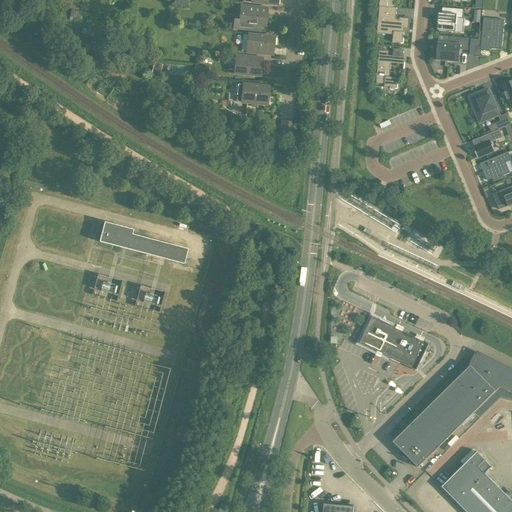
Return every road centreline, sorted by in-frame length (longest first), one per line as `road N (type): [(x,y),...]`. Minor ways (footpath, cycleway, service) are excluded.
road 1 (primary): [(255,511),(305,298),(335,0)]
road 2 (track): [(208,511),(246,418),(267,326),(265,273),(251,233)]
road 3 (track): [(251,233),(35,91)]
road 4 (residential): [(434,91),(486,219),(497,226),(511,221)]
